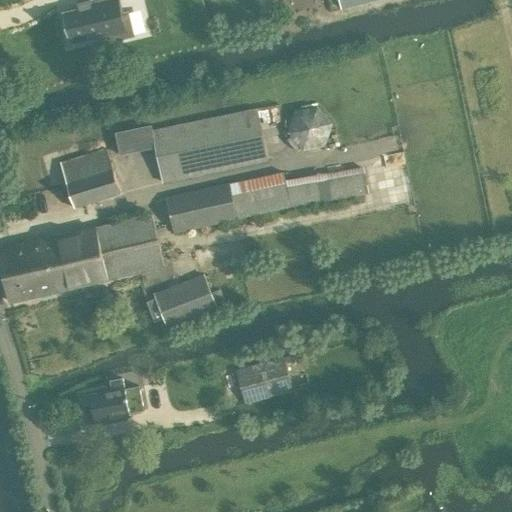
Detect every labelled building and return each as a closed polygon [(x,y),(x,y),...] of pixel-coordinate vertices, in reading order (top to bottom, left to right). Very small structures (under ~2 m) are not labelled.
[(78,9),(63,12),(71,44),(105,35),(107,43),(134,36),(128,12),(122,13),(118,0),(90,0),(77,3),(78,9)] [(315,107),(294,111),(287,133),(303,150),(325,145),(328,137),(332,123),(317,106),(315,107)] [(258,108),(151,131),(163,184),(269,161),(258,108)] [(121,194),(107,149),(61,163),(75,208),(121,194)] [(230,183),(166,197),(174,233),(292,208),(286,182),(284,172),(230,183)] [(30,264),(38,296),(137,272),(163,265),(151,215),(19,246),(24,265),(30,264)] [(0,255),(11,302),(38,296),(30,264),(24,265),(19,246),(0,250),(0,255)] [(157,298),(147,302),(155,322),(165,318),(170,330),(218,311),(228,307),(221,288),(211,292),(204,274),(155,293),(157,298)] [(292,391),(284,358),(236,370),(245,404),(292,391)] [(90,395),(94,417),(96,423),(130,416),(130,414),(144,411),(139,386),(125,389),(123,379),(110,381),(112,390),(90,395)]
